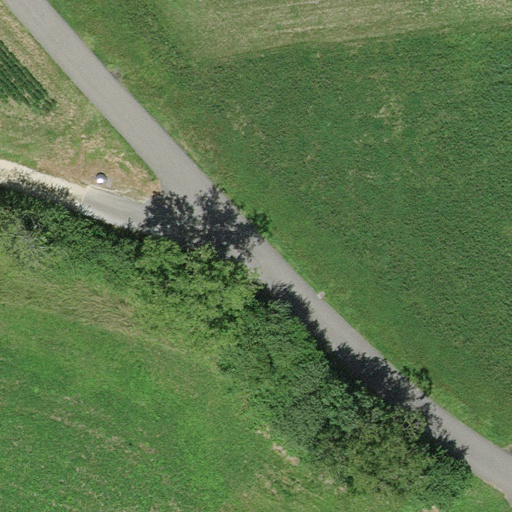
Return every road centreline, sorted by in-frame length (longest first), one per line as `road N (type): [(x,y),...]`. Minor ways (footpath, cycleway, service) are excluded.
road 1 (residential): [(511,482),(410,415),(241,247),(24,0)]
road 2 (track): [(241,247),(0,181)]
